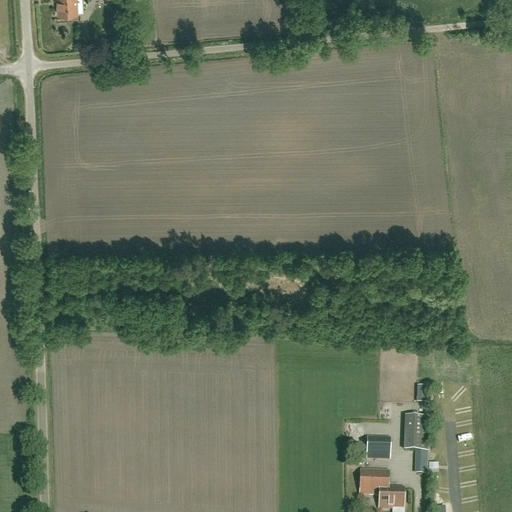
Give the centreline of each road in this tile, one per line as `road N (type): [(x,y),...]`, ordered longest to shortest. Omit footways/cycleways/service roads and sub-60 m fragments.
road 1 (unclassified): [(28,66),(490,24)]
road 2 (unclassified): [(41,511),(28,66)]
